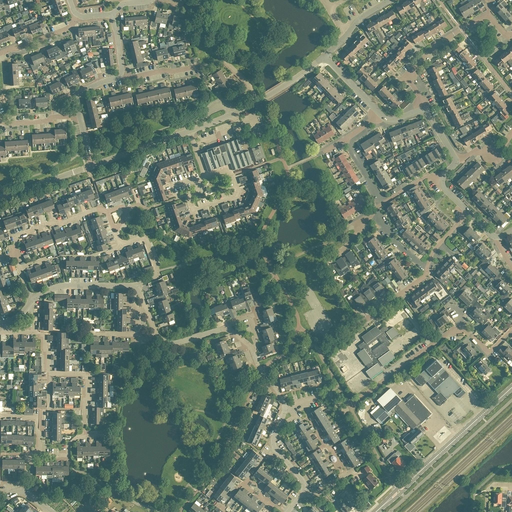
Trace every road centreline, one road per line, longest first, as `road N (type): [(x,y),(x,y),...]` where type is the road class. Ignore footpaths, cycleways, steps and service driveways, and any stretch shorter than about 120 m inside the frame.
road 1 (residential): [(422,111),(410,71),(442,41),(487,15),(509,36)]
road 2 (unclassified): [(188,132),(265,98),(324,56)]
road 3 (residential): [(320,355),(426,270)]
road 4 (residential): [(349,407),(459,328)]
road 5 (secondary): [(416,474),(511,387)]
